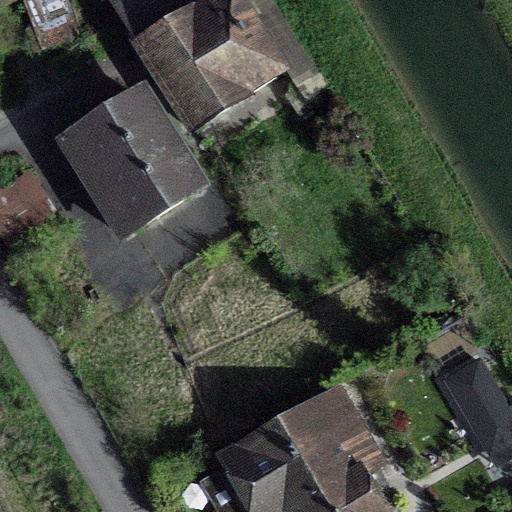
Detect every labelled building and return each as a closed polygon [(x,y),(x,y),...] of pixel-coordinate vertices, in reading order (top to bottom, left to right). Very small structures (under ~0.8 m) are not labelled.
[(0,0),(0,11),(21,0),(0,0)] [(104,0),(189,133),(273,79),(226,6),(235,0),(104,0)] [(55,1),(28,11),(42,49),(69,40),(55,1)] [(194,195),(132,98),(59,143),(69,158),(79,152),(113,205),(103,211),(121,240),(194,195)] [(47,214),(25,181),(0,196),(0,239),(8,251),(25,239),(23,236),(25,235),(22,230),(47,214)] [(367,511),(349,480),(376,464),(337,396),(221,463),(227,472),(201,487),(215,511),(367,511)]
